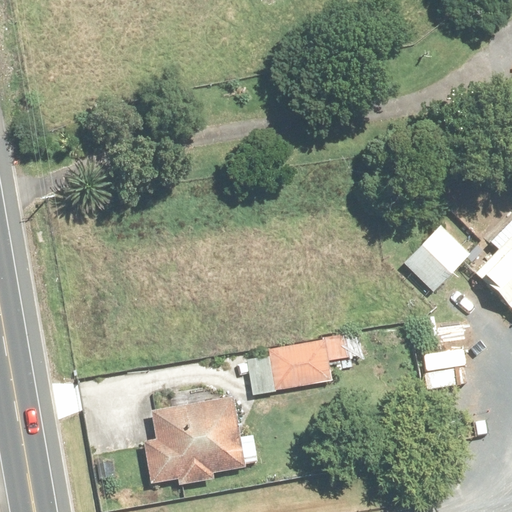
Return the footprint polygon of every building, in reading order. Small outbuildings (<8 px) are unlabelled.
[(466,23),(436,51),(450,66),(480,38),(466,23)] [(434,228),(396,264),(424,295),(463,258),(434,228)] [(511,233),(468,275),(511,321),(511,233)] [(346,364),(342,338),(264,350),(266,360),(241,364),(246,397),(327,384),(325,368),(346,364)] [(137,440),(143,486),(172,482),(173,488),(206,484),(205,475),(238,471),(229,399),(144,409),(148,439),(137,440)]
